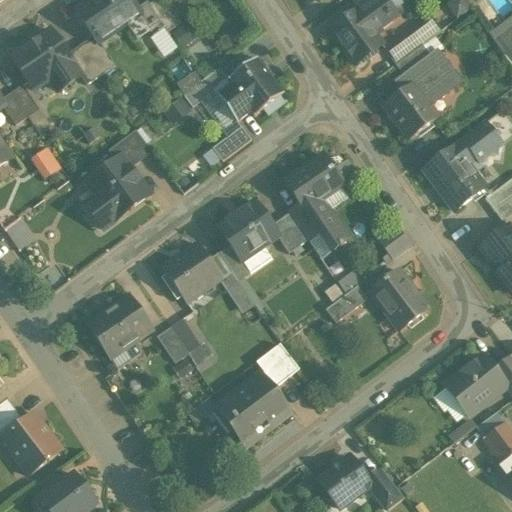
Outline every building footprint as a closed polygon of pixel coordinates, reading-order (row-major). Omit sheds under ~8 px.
[(129,0),(93,0),(75,13),(94,39),(98,45),(99,44),(114,34),(111,30),(136,13),(137,12),(136,10),(129,0)] [(163,0),(159,0),(149,7),(162,27),(166,32),(180,23),(163,0)] [(462,0),(456,0),(447,6),(456,19),(470,10),(462,0)] [(375,1),(357,14),(356,12),(326,33),(327,35),(330,33),(340,48),(339,49),(352,68),(381,48),(374,38),(380,34),(378,31),(390,22),(375,1)] [(149,7),(146,3),(136,10),(137,12),(136,13),(151,35),(162,27),(149,7)] [(430,24),(414,36),(422,47),(438,35),(430,24)] [(50,32),(35,43),(36,44),(11,61),(32,92),(71,65),(72,65),(67,57),(50,32)] [(413,36),(387,55),(396,68),(422,47),(414,36),(413,36)] [(94,39),(79,49),(99,79),(115,68),(99,44),(98,45),(94,39)] [(422,47),(396,68),(404,78),(430,58),(422,47)] [(99,79),(79,49),(67,57),(72,65),(71,65),(86,87),(99,79)] [(404,78),(396,84),(403,93),(412,86),(428,107),(438,99),(440,99),(459,84),(436,54),(430,58),(404,78)] [(225,109),(269,77),(257,61),(256,60),(227,82),(212,93),(213,94),(225,109)] [(218,70),(182,97),(192,110),(213,94),(212,93),(227,82),(218,70)] [(269,77),(225,109),(236,125),(237,124),(251,114),(253,117),(253,118),(254,119),(264,111),(268,116),(275,111),(283,105),(279,100),(284,96),(283,95),(282,95),(269,77)] [(403,93),(383,108),(384,109),(385,108),(396,123),(395,123),(409,142),(438,120),(428,107),(412,86),(403,93)] [(39,111),(22,87),(11,95),(27,119),(39,111)] [(27,119),(11,95),(0,102),(0,103),(3,108),(2,108),(16,128),(27,119)] [(179,102),(164,113),(173,125),(187,114),(179,102)] [(485,126),(423,173),(454,213),(485,190),(473,174),(480,169),(473,161),(482,154),(495,156),(497,142),(485,126)] [(241,129),(212,151),(220,161),(222,164),(251,142),(250,141),(241,130),(242,130),(241,129)] [(151,155),(135,133),(123,142),(139,164),(151,155)] [(139,164),(123,142),(108,154),(115,163),(120,160),(129,171),(139,164)] [(0,167),(11,160),(0,144),(0,167)] [(212,151),(203,158),(211,168),(220,161),(212,151)] [(322,158),(284,184),(300,207),(304,213),(319,204),(343,187),(322,158)] [(115,163),(87,185),(116,223),(117,222),(116,221),(129,211),(130,212),(149,198),(129,171),(120,160),(115,163)] [(511,181),(485,201),(494,214),(511,200),(511,181)] [(511,200),(494,214),(503,225),(511,218),(511,200)] [(325,214),(319,204),(304,213),(300,207),(289,215),(308,242),(309,245),(319,238),(330,254),(339,248),(340,249),(342,248),(341,246),(349,241),(329,211),(325,214)] [(255,205),(217,230),(231,250),(240,263),(241,262),(262,248),(276,238),(277,237),(271,228),(255,205)] [(308,242),(289,215),(271,228),(277,237),(278,238),(276,238),(288,256),(308,242)] [(389,261),(415,248),(403,225),(377,238),(389,261)] [(511,234),(507,228),(476,251),(478,253),(480,251),(495,270),(493,272),(511,296),(511,295),(511,234)] [(196,246),(182,256),(184,258),(166,271),(164,269),(162,271),(185,306),(218,284),(221,282),(196,246)] [(262,248),(241,262),(250,276),(271,261),(262,248)] [(240,263),(231,250),(219,257),(232,276),(237,284),(250,276),(241,262),(240,263)] [(427,314),(397,273),(369,293),(389,320),(391,318),(401,331),(398,333),(399,334),(427,314)] [(237,284),(232,276),(221,282),(218,284),(238,314),(251,305),(237,284)] [(357,288),(325,312),(335,326),(367,301),(357,288)] [(131,300),(88,330),(110,362),(152,332),(131,300)] [(201,348),(183,322),(170,331),(188,357),(201,348)] [(188,357),(170,331),(157,340),(175,366),(188,357)] [(279,346),(255,365),(264,377),(276,393),(301,374),(279,346)] [(511,360),(511,359),(493,373),(506,388),(505,389),(511,398),(511,360)] [(486,367),(476,366),(475,364),(449,384),(473,414),(505,389),(506,388),(493,373),(488,366),(486,367)] [(264,377),(217,412),(218,414),(224,409),(233,421),(230,422),(234,427),(238,428),(240,429),(233,434),(245,450),(290,416),(274,394),(276,393),(264,377)] [(3,386),(0,388),(0,407),(7,402),(12,398),(3,386)] [(0,407),(0,434),(20,419),(7,402),(0,407)] [(496,415),(475,430),(484,442),(504,427),(496,415)] [(33,417),(0,441),(0,442),(28,479),(61,453),(33,417)] [(511,437),(504,427),(484,442),(509,476),(511,473),(511,437)] [(349,459),(318,483),(338,511),(369,488),(370,487),(367,483),(349,459)] [(382,472),(367,483),(370,487),(369,488),(386,511),(388,511),(403,501),(382,472)] [(74,477),(39,502),(46,511),(87,511),(96,506),(74,477)]
